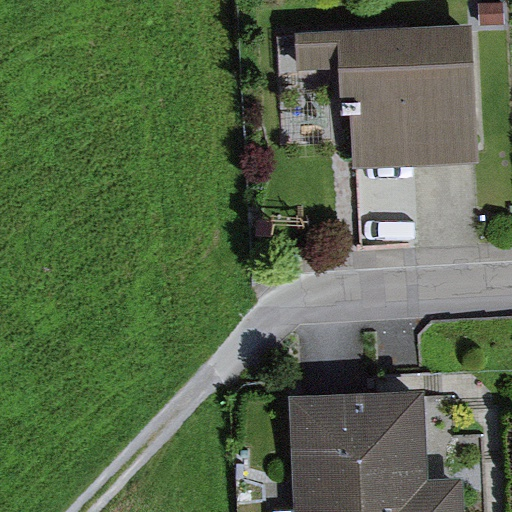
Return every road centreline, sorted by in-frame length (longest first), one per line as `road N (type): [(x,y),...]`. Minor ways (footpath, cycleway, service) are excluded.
road 1 (track): [(83,511),(271,309)]
road 2 (residential): [(511,275),(296,286),(271,309)]
